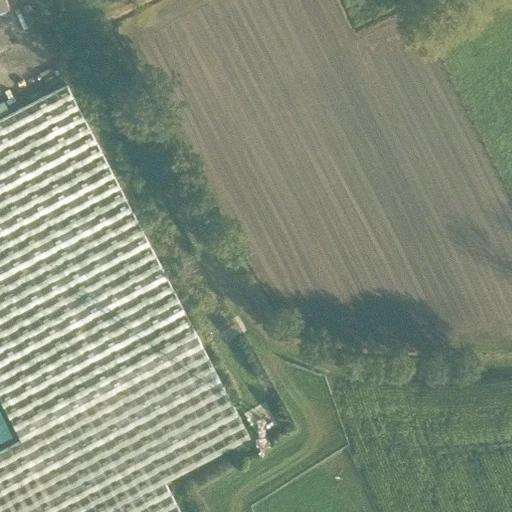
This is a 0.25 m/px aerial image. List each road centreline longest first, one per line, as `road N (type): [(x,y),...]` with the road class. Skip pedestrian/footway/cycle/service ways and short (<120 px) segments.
road 1 (track): [(71,0),(233,298),(254,321),(320,357),(364,370),(511,362)]
road 2 (track): [(466,370),(244,493),(232,511)]
